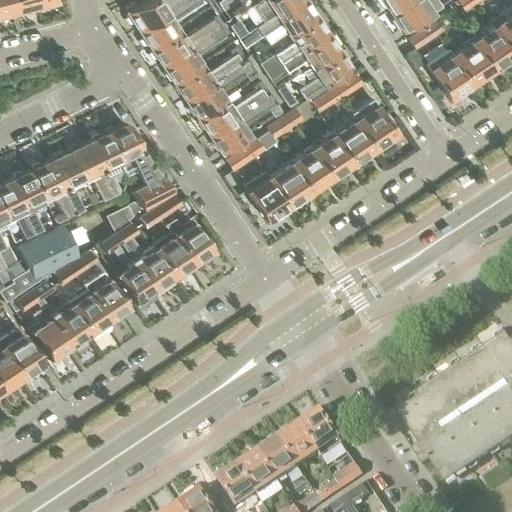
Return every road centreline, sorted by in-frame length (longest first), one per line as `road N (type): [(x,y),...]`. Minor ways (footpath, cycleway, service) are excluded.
road 1 (residential): [(0,462),(270,283)]
road 2 (tertiary): [(300,328),(39,511)]
road 3 (residential): [(125,69),(270,283)]
road 4 (tertiary): [(511,191),(300,328)]
road 5 (residential): [(421,511),(300,328)]
road 6 (residential): [(270,283),(449,161)]
road 7 (residential): [(449,161),(341,0)]
road 8 (residential): [(0,133),(125,69)]
